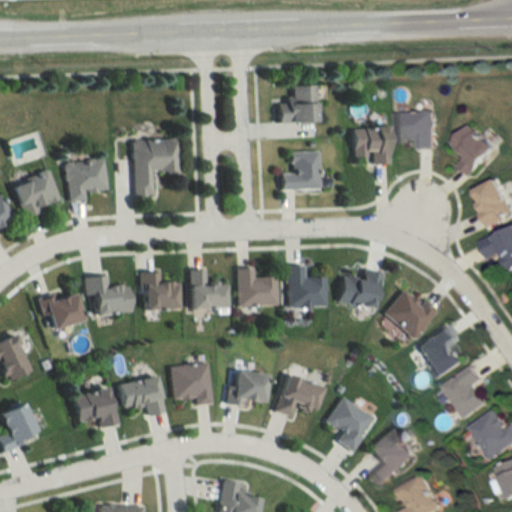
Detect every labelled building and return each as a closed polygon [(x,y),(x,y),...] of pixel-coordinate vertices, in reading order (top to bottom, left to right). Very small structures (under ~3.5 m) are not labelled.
[(309,84),(284,84),(284,102),(270,102),(270,121),(309,121),(309,84)] [(393,110),(393,141),(415,141),(415,148),(433,148),(433,110),(393,110)] [(494,149),(467,123),(449,143),(464,157),(456,165),(468,176),(494,149)] [(381,124),(346,126),(348,161),(366,161),(366,163),(383,162),(381,124)] [(125,139),(126,196),(146,196),(145,171),(171,171),(170,138),(125,139)] [(284,172),(273,172),(273,189),(313,189),(313,150),(284,150),(284,172)] [(100,191),(98,158),(58,161),(61,201),(79,200),(79,193),(100,191)] [(43,171),(5,181),(14,213),(52,203),(43,171)] [(494,179),(470,190),(487,227),(511,215),(494,179)] [(506,270),(511,267),(511,226),(478,240),(486,260),(500,255),(506,270)] [(319,277),(298,277),(298,265),(279,265),(279,306),(319,306),(319,277)] [(231,305),(271,305),(270,275),(248,276),(248,267),(230,268),(231,305)] [(222,308),(221,282),(199,282),(199,269),(181,269),(181,308),(222,308)] [(330,301),(368,309),(376,272),(358,269),(355,279),(336,275),(330,301)] [(134,309),(174,309),(174,281),(152,282),(152,271),(134,271),(134,309)] [(124,311),(121,283),(101,285),(100,274),(79,276),(83,316),(124,311)] [(414,303),(396,289),(377,313),(408,338),(432,309),(418,298),(414,303)] [(74,321),(69,291),(36,297),(41,326),(74,321)] [(412,346),(435,379),(459,363),(447,344),(453,340),(443,325),(412,346)] [(0,380),(24,370),(7,333),(0,335),(0,380)] [(164,366),(167,399),(187,397),(188,406),(205,404),(201,362),(164,366)] [(484,404),(472,385),(480,380),(470,366),(441,385),(462,418),(484,404)] [(259,374),(225,370),(221,401),(255,405),(259,374)] [(288,407),(310,413),(318,386),(279,374),(267,411),(285,417),(288,407)] [(149,376),(111,384),(116,408),(138,403),(141,415),(157,412),(149,376)] [(90,418),(92,429),(111,424),(102,387),(63,396),(70,422),(90,418)] [(330,441),(346,451),(368,418),(335,397),(319,422),(336,433),(330,441)] [(0,449),(17,442),(15,436),(28,431),(14,401),(0,407),(0,449)] [(511,423),(505,428),(495,410),(468,426),(488,460),(511,445),(511,423)] [(364,447),(378,463),(367,472),(379,485),(412,457),(387,428),(364,447)] [(507,500),(511,497),(511,459),(495,465),(507,500)] [(397,511),(437,511),(440,511),(421,475),(396,488),(406,508),(397,511)] [(232,494),(234,482),(217,479),(211,511),(249,511),(252,498),(232,494)]
